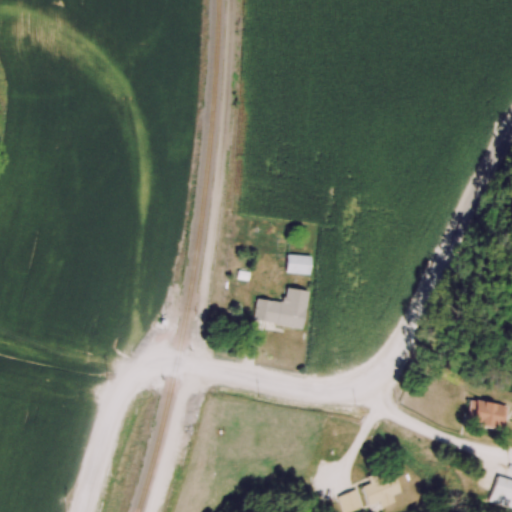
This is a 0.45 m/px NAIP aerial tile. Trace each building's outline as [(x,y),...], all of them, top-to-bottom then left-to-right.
[(283,276),(307,276),(307,258),(283,258),(283,276)] [(304,293),(283,291),(281,306),(255,303),(252,325),(299,331),(304,293)] [(502,430),(506,407),(468,401),(464,424),(502,430)] [(379,504),(382,510),(396,503),(393,496),(400,493),(390,473),(382,477),(379,471),(365,478),(368,484),(359,488),(369,508),(379,504)] [(511,482),(494,478),(487,503),(511,510),(511,482)] [(337,498),(343,511),(355,511),(363,508),(354,489),(337,498)]
